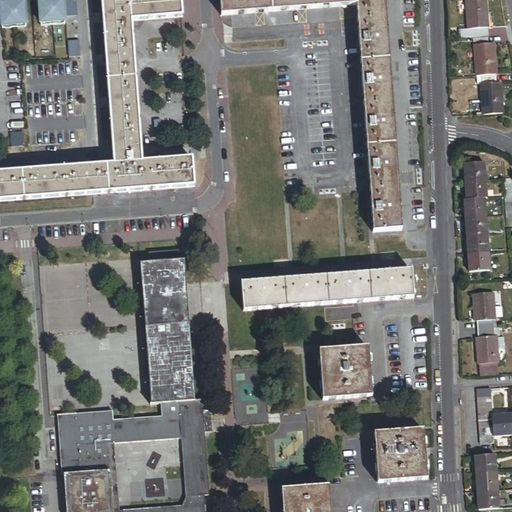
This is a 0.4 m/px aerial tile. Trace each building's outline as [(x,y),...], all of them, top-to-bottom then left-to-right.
[(100,0),(113,166),(0,174),(0,203),(193,189),(191,161),(141,165),(131,23),(181,19),(179,0),(100,0)] [(401,231),(383,0),(219,0),(220,17),(356,7),(373,233),(401,231)] [(467,0),(468,13),(466,13),(467,30),(471,30),(484,29),(483,15),(486,15),(484,0),(467,0)] [(63,1),(39,3),(41,28),(65,26),(63,1)] [(24,4),(0,6),(2,31),(26,29),(24,4)] [(472,38),(487,37),(486,29),(484,29),(471,30),(472,38)] [(467,30),(460,31),(461,39),(472,38),(471,30),(467,30)] [(487,45),(487,37),(472,38),(473,46),(487,45)] [(494,76),(495,76),(493,58),(491,58),(490,45),(487,45),(473,46),(474,63),(477,63),(478,77),(480,77),(494,76)] [(480,77),(480,85),(495,84),(494,76),(480,77)] [(484,102),(485,116),(501,115),(500,98),(498,99),(497,84),(495,84),(480,85),(479,85),(481,103),(484,102)] [(465,184),(485,183),(484,164),(463,166),(465,184)] [(511,181),(503,182),(503,190),(511,188),(511,181)] [(487,201),(485,183),(465,184),(466,202),(484,201),(487,201)] [(511,188),(503,190),(504,197),(511,195),(511,188)] [(465,220),(485,218),(484,201),(466,202),(464,202),(465,220)] [(467,238),(486,237),(485,218),(465,220),(467,238)] [(468,256),(488,254),(486,237),(467,238),(468,256)] [(196,402),(184,252),(149,255),(150,265),(140,266),(151,406),(160,405),(196,402)] [(489,272),(488,254),(468,256),(469,274),(489,272)] [(413,300),(411,272),(241,285),(243,312),(413,300)] [(478,331),(492,330),(492,322),(495,322),(495,319),(493,295),(472,296),(474,323),(477,323),(478,331)] [(501,308),(494,308),(495,319),(502,318),(501,308)] [(500,339),(499,329),(496,329),(492,330),(493,338),(496,338),(497,351),(505,350),(504,339),(500,339)] [(493,338),(492,330),(478,331),(478,339),(476,339),(478,366),(498,364),(497,351),(496,338),(493,338)] [(370,398),(366,349),(319,353),(323,402),(370,398)] [(491,398),(491,391),(476,392),(477,399),(491,398)] [(491,398),(477,399),(477,407),(492,406),(491,398)] [(113,422),(112,413),(57,417),(62,476),(63,476),(66,511),(113,511),(108,446),(182,440),(186,498),(182,507),(125,511),(205,511),(205,498),(209,497),(204,434),(212,433),(210,412),(203,412),(202,402),(196,402),(160,405),(161,418),(113,422)] [(492,406),(477,407),(478,415),(492,414),(492,406)] [(492,414),(478,415),(479,422),(493,421),(492,417),(492,414)] [(511,436),(510,416),(492,417),(493,421),(493,430),(494,437),(511,436)] [(493,421),(479,422),(479,431),(493,430),(493,421)] [(493,430),(479,431),(480,438),(494,437),(493,430)] [(426,480),(422,432),(375,436),(378,484),(426,480)] [(494,437),(480,438),(480,446),(494,445),(494,437)] [(496,474),(495,457),(475,458),(476,476),(496,474)] [(496,474),(476,476),(478,494),(498,493),(496,474)] [(329,511),(327,489),(282,492),(283,511),(329,511)] [(478,494),(479,511),(480,511),(499,511),(498,493),(478,494)]
